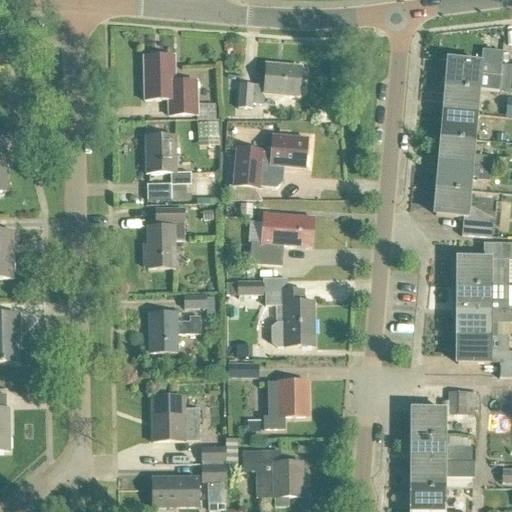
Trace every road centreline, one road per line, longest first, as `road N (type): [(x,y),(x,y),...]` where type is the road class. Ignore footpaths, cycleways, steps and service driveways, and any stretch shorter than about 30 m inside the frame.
road 1 (residential): [(18,511),(76,459),(75,4)]
road 2 (residential): [(364,511),(398,16)]
road 3 (residential): [(194,14),(284,22),(398,16)]
